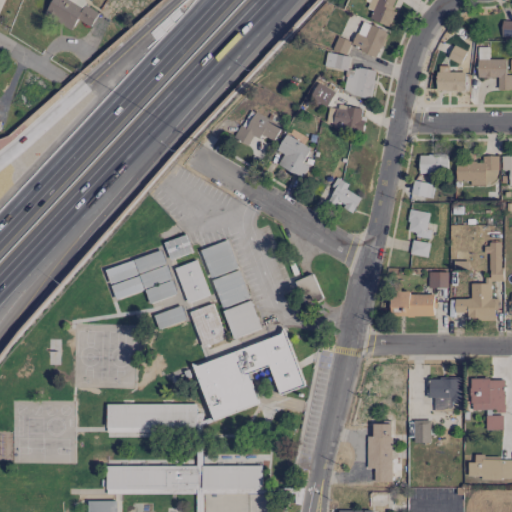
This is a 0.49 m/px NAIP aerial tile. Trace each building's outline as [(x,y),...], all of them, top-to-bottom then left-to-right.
[(72,28),(76,19),(91,26),(98,13),(70,0),(51,0),(44,15),(72,28)] [(389,26),(395,12),(390,10),(394,0),(365,0),(363,7),(372,10),(368,18),(389,26)] [(511,20),(501,20),(500,36),(511,36),(511,20)] [(387,31),(361,21),(351,47),(377,57),(387,31)] [(467,51),(452,45),(447,58),(461,64),(467,51)] [(511,89),(511,74),(506,75),(506,59),(489,59),(489,47),(477,47),(477,77),(497,77),(497,89),(511,89)] [(347,54),(325,53),(325,67),(346,68),(347,54)] [(464,90),(464,71),(448,72),(448,65),(436,66),(437,90),(464,90)] [(343,92),(370,98),(376,72),(348,66),(343,92)] [(310,98),(328,105),(334,90),(316,83),(310,98)] [(361,130),(365,109),(338,104),(337,109),(328,107),(325,124),(361,130)] [(247,145),(254,133),(272,143),(281,127),(249,110),(234,138),(247,145)] [(277,150),(283,153),(278,165),(302,177),(308,165),(303,162),(310,147),(284,134),(277,150)] [(418,155),(419,174),(448,173),(447,154),(418,155)] [(471,184),(498,184),(497,155),(482,156),(482,161),(456,162),(456,180),(471,180),(471,184)] [(511,155),(501,155),(501,170),(509,170),(508,185),(511,185),(511,155)] [(353,212),(361,195),(334,181),(331,187),(334,188),(328,200),(353,212)] [(405,233),(429,237),(430,230),(426,229),(429,213),(410,209),(405,233)] [(168,259),(191,253),(187,235),(164,240),(168,259)] [(210,278),(237,268),(227,239),(199,250),(210,278)] [(429,243),(411,240),(409,254),(427,257),(429,243)] [(496,319),(495,298),(490,298),(490,281),(501,280),(500,243),(486,243),(487,283),(470,283),(470,298),(454,299),(454,312),(467,312),(467,320),(496,319)] [(109,283),(164,264),(160,250),(105,270),(109,283)] [(175,267),(185,303),(208,297),(198,260),(175,267)] [(110,284),(114,298),(168,281),(163,267),(110,284)] [(248,298),(238,270),(211,280),(221,308),(248,298)] [(428,287),(447,288),(447,272),(428,271),(428,287)] [(295,281),(303,301),(320,294),(312,273),(295,281)] [(175,295),(172,281),(144,288),(148,302),(175,295)] [(433,292),(390,293),(390,316),(433,316),(433,292)] [(260,328),(249,300),(222,311),(233,339),(260,328)] [(225,341),(212,303),(188,312),(201,349),(225,341)] [(304,386),(286,333),(193,364),(212,420),(259,404),(248,373),(269,366),(278,395),(304,386)] [(460,379),(426,377),(426,397),(433,398),(433,411),(451,411),(452,401),(460,401),(460,379)] [(470,410),(504,410),(504,379),(470,379),(470,410)] [(106,404),(107,437),(161,436),(161,431),(201,431),(201,422),(201,413),(196,413),(196,403),(106,404)] [(502,430),(502,415),(486,415),(485,429),(502,430)] [(413,442),(430,442),(430,419),(413,420),(413,442)] [(374,481),(391,481),(392,424),(373,423),(372,436),(366,436),(366,468),(374,468),(374,481)] [(266,511),(267,465),(209,465),(209,449),(195,449),(195,466),(106,465),(106,493),(196,494),(195,511),(266,511)] [(511,460),(498,460),(498,455),(474,455),(474,462),(467,462),(467,478),(511,478),(511,460)] [(116,511),(116,500),(87,501),(86,511),(116,511)]
